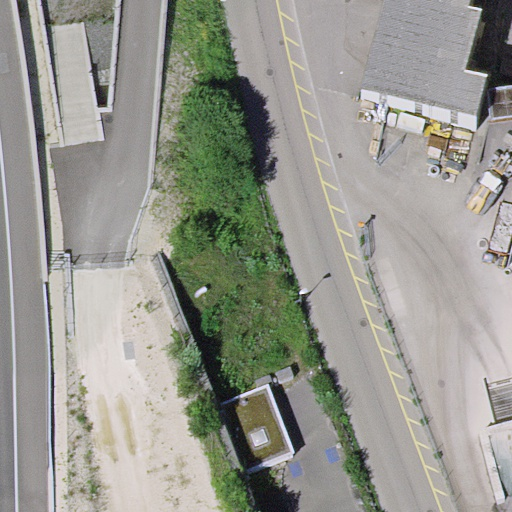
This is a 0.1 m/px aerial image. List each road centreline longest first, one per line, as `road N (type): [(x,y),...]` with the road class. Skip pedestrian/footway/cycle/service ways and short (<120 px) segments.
road 1 (residential): [(425,511),(298,142),(264,0)]
road 2 (trunk): [(17,511),(0,135)]
